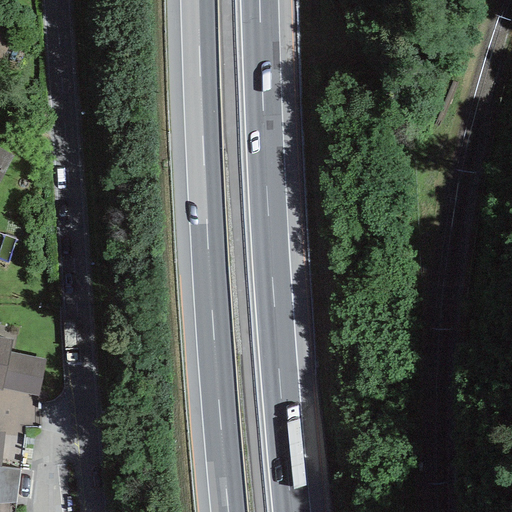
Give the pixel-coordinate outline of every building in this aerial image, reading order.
[(0,61),(1,61),(18,30),(0,20),(0,61)] [(0,184),(15,156),(0,147),(0,184)] [(0,389),(2,390),(2,388),(10,352),(12,340),(0,337),(0,389)] [(10,352),(2,388),(38,396),(45,359),(10,352)] [(1,468),(0,467),(0,504),(16,503),(20,470),(1,468)]
